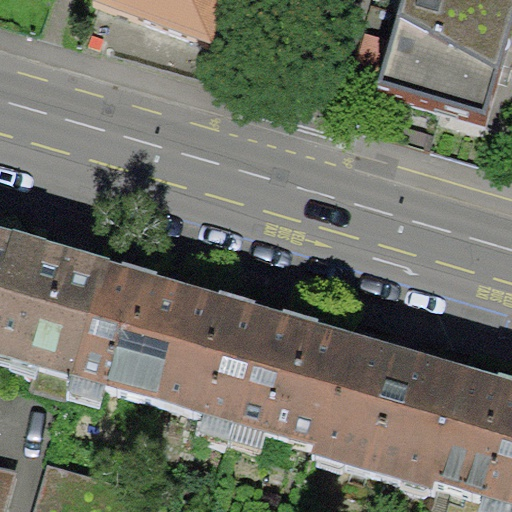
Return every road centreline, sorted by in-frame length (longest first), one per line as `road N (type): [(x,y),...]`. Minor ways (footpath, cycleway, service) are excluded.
road 1 (primary): [(0,97),(293,187)]
road 2 (primary): [(293,187),(511,253)]
road 3 (residential): [(344,0),(293,187)]
